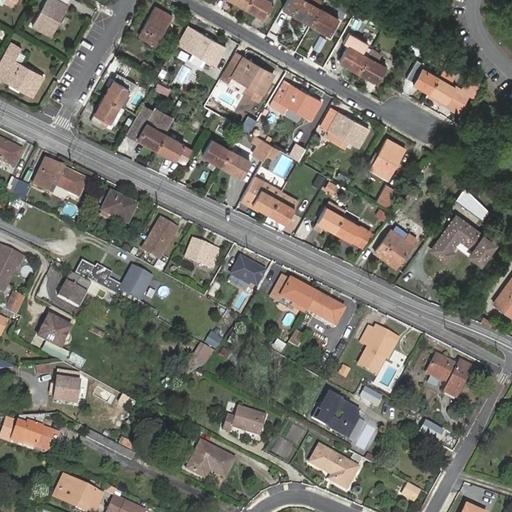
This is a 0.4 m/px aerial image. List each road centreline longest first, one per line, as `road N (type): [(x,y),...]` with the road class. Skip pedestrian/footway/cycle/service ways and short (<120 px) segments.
road 1 (residential): [(507,348),(54,135)]
road 2 (residential): [(186,0),(409,127)]
road 3 (residential): [(54,135),(124,9)]
